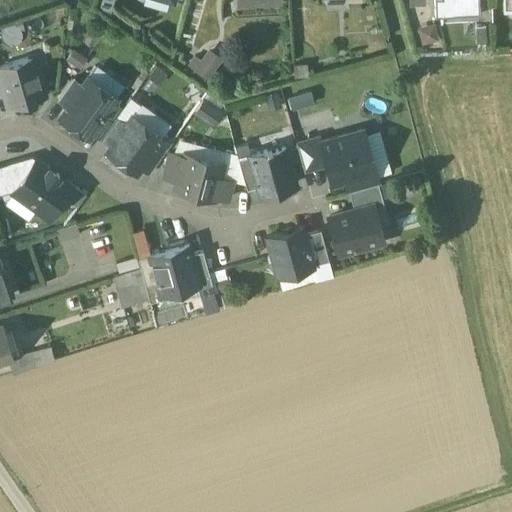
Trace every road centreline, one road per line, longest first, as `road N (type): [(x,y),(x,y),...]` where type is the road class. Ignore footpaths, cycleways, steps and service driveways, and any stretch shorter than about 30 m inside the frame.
road 1 (track): [(511,415),(434,126),(408,67)]
road 2 (residential): [(310,202),(232,221),(195,218),(140,197),(38,127),(0,134)]
